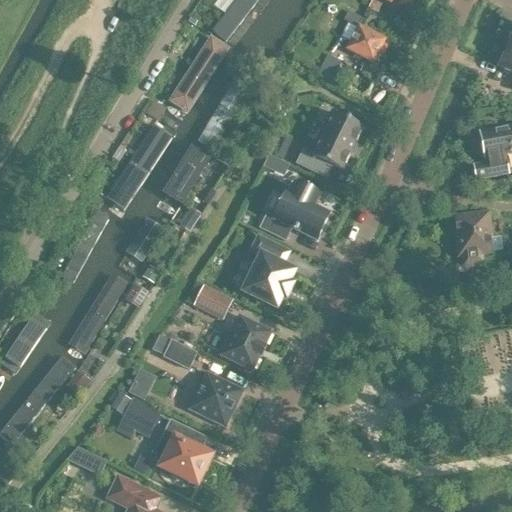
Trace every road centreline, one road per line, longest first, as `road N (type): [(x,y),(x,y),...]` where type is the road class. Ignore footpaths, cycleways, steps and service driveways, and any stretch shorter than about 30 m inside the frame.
road 1 (residential): [(239,511),(464,0)]
road 2 (unclassified): [(0,307),(193,0)]
